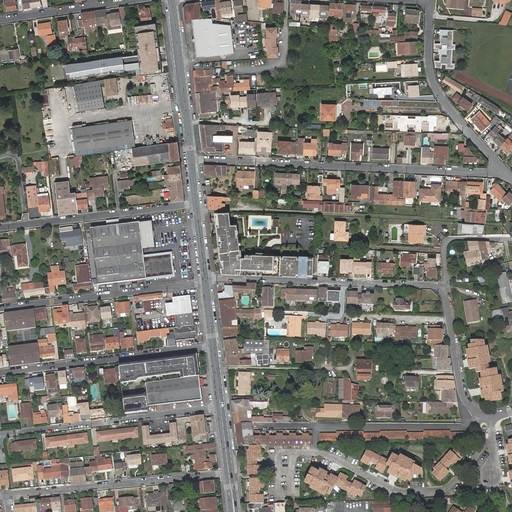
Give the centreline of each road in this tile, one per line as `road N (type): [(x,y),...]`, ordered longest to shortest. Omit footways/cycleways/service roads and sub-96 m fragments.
road 1 (residential): [(190,157),(510,173)]
road 2 (track): [(196,212),(454,219),(499,224),(507,239)]
road 3 (residential): [(204,276),(445,285)]
road 4 (residential): [(294,453),(327,455),(394,489),(430,494),(447,493),(486,443)]
road 5 (residential): [(229,472),(7,493)]
road 6 (residential): [(0,434),(220,407)]
road 7 (residential): [(0,372),(214,346)]
road 8 (residential): [(205,282),(0,308)]
road 9 (residential): [(510,173),(435,89),(427,57),(430,1)]
road 10 (residential): [(0,227),(195,202)]
road 11 (primary): [(170,0),(190,157)]
